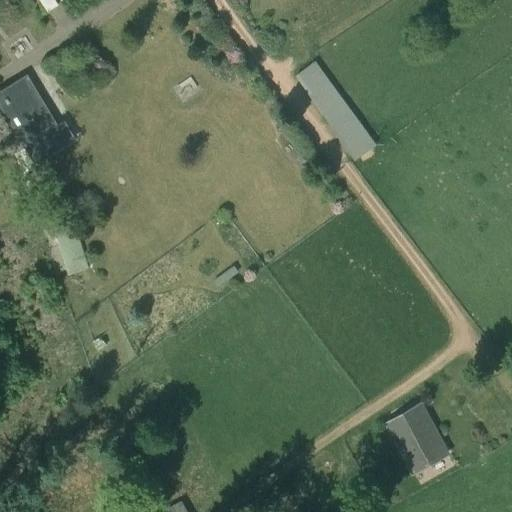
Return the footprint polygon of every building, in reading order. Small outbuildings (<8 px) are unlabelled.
[(37,0),(49,18),(59,12),(51,0),(37,0)] [(297,76),(313,99),(332,87),(315,62),(297,76)] [(0,95),(0,107),(33,163),(64,144),(54,128),(53,128),(25,80),(0,95)] [(313,99),(335,132),(355,118),(332,87),(313,99)] [(375,145),(355,118),(335,132),(355,160),(375,145)] [(54,232),(58,245),(73,240),(69,227),(54,232)] [(73,240),(58,245),(66,270),(81,265),(73,240)] [(395,439),(413,472),(447,453),(421,406),(410,412),(418,426),(395,439)] [(163,511),(158,501),(143,509),(144,511),(163,511)]
